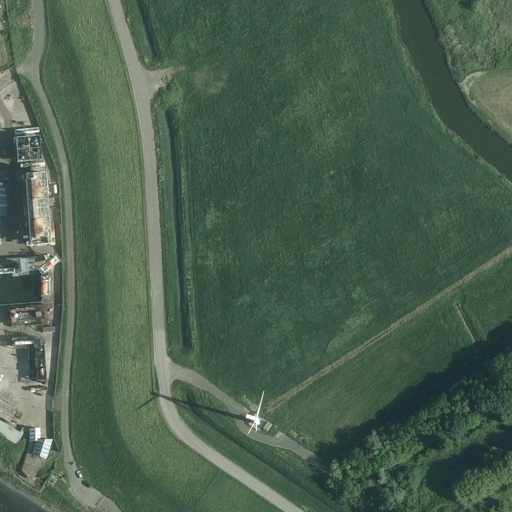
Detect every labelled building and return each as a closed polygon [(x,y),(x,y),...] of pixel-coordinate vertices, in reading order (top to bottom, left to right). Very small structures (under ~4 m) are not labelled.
[(44,174),(24,176),(30,247),(49,246),(44,174)] [(0,393),(0,417),(9,423),(11,420),(16,423),(18,419),(13,416),(16,412),(13,410),(17,403),(0,393)] [(267,431),(272,425),(268,422),(263,428),(267,431)] [(21,466),(20,469),(21,472),(24,475),(27,474),(29,474),(35,476),(39,479),(43,478),(46,469),(52,468),(60,453),(58,453),(48,450),(51,440),(39,441),(39,429),(29,429),(29,438),(28,441),(21,466)] [(50,476),(47,482),(53,485),(56,479),(50,476)]
